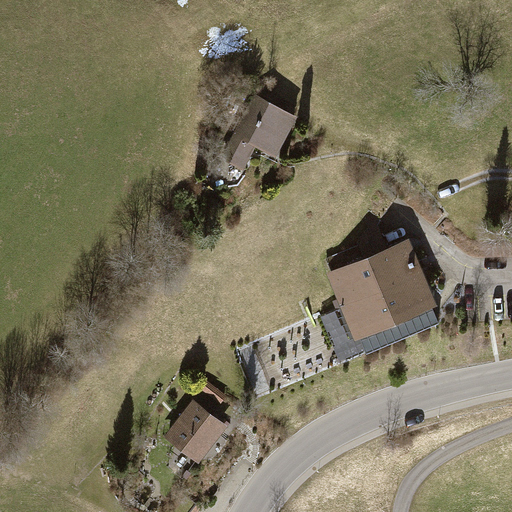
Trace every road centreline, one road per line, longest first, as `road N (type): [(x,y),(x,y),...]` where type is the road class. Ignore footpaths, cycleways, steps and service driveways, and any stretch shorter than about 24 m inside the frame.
road 1 (tertiary): [(252,511),(302,452),(366,416),(511,377)]
road 2 (unclassified): [(400,511),(414,481),(440,458),(511,429)]
